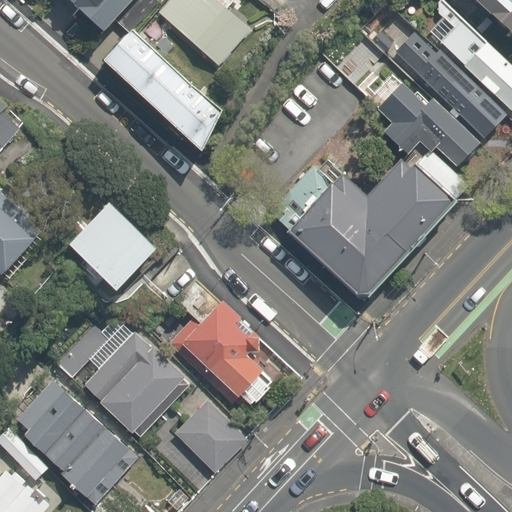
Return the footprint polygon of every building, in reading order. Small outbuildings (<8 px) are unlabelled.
[(73,0),(107,31),(117,21),(136,0),(73,0)] [(158,0),(136,0),(117,21),(131,34),(135,29),(161,2),(158,0)] [(171,0),(160,14),(220,67),(253,30),(229,9),(237,0),(171,0)] [(444,18),(431,32),(511,109),(511,63),(445,0),(442,0),(440,3),(440,14),(444,18)] [(511,0),(476,0),(511,32),(511,0)] [(131,34),(106,61),(206,153),(226,110),(135,29),(131,34)] [(434,66),(445,54),(420,31),(409,43),(434,66)] [(425,80),(486,138),(509,114),(462,70),(456,77),(441,63),(425,80)] [(422,142),(432,152),(438,147),(461,169),(486,143),(436,97),(431,102),(407,79),(380,108),(395,123),(387,132),(410,154),(422,142)] [(0,154),(23,129),(4,112),(10,106),(0,97),(0,154)] [(422,142),(410,154),(406,159),(414,167),(418,162),(419,163),(426,155),(428,157),(432,152),(422,142)] [(375,295),(461,202),(459,199),(471,186),(432,152),(428,157),(426,155),(419,163),(418,162),(414,167),(406,159),(404,158),(370,195),(345,172),(336,181),(316,163),(271,212),(361,294),(375,295)] [(0,270),(6,275),(45,231),(0,189),(0,270)] [(122,296),(167,251),(110,196),(66,243),(122,296)] [(203,324),(196,317),(170,343),(234,405),(237,401),(245,409),(250,403),(253,406),(257,402),(259,403),(272,388),(270,386),(275,381),(265,372),(267,370),(259,363),(262,360),(256,355),(253,358),(249,354),(251,353),(263,353),(262,337),(242,319),(244,317),(225,301),(223,303),(203,324)] [(60,363),(75,377),(110,339),(95,326),(60,363)] [(104,400),(102,403),(135,433),(187,376),(137,331),(133,336),(131,334),(125,339),(127,341),(87,385),(104,400)] [(65,470),(62,473),(98,505),(141,457),(56,381),(20,420),(31,430),(26,435),(65,470)] [(176,433),(217,474),(250,439),(209,399),(176,433)] [(41,459),(24,443),(15,452),(32,468),(41,459)] [(8,472),(0,481),(0,511),(44,511),(51,504),(30,486),(27,489),(8,472)]
